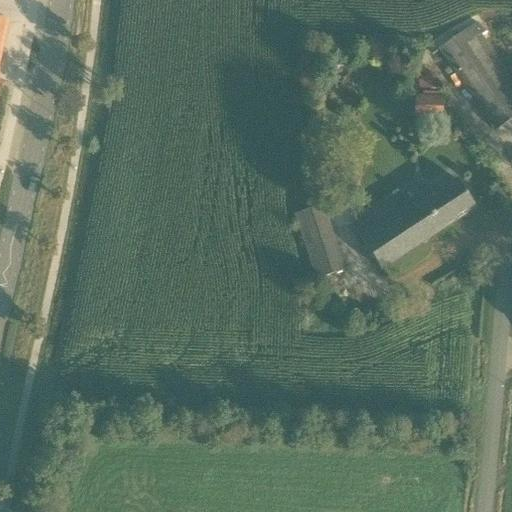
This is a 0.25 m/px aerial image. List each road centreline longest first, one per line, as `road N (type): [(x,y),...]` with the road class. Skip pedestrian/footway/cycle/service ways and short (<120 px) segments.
road 1 (tertiary): [(0,300),(53,51),(56,0)]
road 2 (unclassified): [(479,511),(511,264)]
